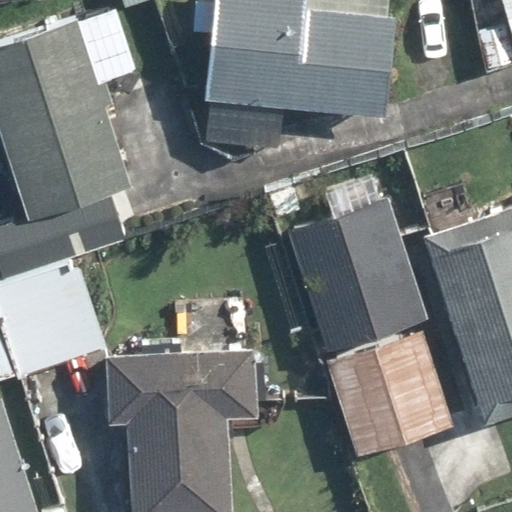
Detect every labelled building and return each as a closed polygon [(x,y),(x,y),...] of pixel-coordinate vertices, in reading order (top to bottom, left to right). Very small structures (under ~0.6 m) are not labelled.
[(384,0),(210,0),(202,137),(281,142),(284,102),(389,109),(396,5),(384,4),(384,0)] [(511,0),(501,0),(511,32),(511,0)] [(0,276),(77,253),(132,236),(118,189),(137,183),(105,77),(134,68),(113,1),(0,36),(0,123),(25,206),(0,213),(0,276)] [(383,194),(288,225),(363,453),(457,422),(383,194)] [(511,200),(423,228),(480,413),(511,402),(511,200)] [(0,276),(0,293),(23,368),(105,343),(77,253),(0,276)] [(0,375),(23,368),(0,293),(0,375)] [(261,342),(105,343),(106,415),(131,415),(131,511),(232,511),(231,414),(261,414),(261,342)] [(0,511),(44,511),(9,388),(0,390),(0,511)]
